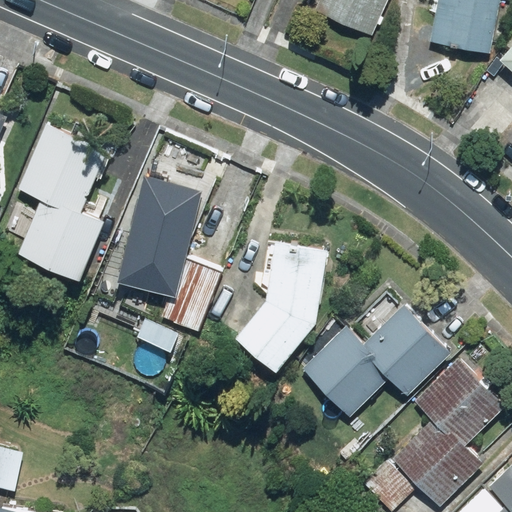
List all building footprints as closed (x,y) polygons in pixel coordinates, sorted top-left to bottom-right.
[(322,0),(321,4),(378,30),(391,0),(322,0)] [(496,47),(505,0),(442,0),(435,36),(496,47)] [(0,181),(0,141),(14,109),(0,102),(0,209),(10,186),(0,181)] [(113,145),(50,118),(24,183),(48,193),(27,246),(90,270),(112,213),(88,204),(113,145)] [(208,184),(148,171),(124,274),(183,288),(196,231),(204,233),(220,190),(207,190),(208,184)] [(273,292),(243,329),(284,364),(324,315),(334,243),(281,233),(273,292)] [(372,338),(353,320),(311,364),(355,407),(392,368),(417,392),(460,347),(410,298),(372,338)] [(511,399),(463,353),(421,396),(439,414),(399,454),(447,501),(490,457),(471,439),(511,399)] [(28,444),(0,438),(0,481),(20,486),(28,444)] [(391,452),(365,477),(395,509),(421,484),(391,452)] [(511,498),(511,500),(499,511),(511,511),(511,464),(495,480),(511,498)] [(76,511),(77,505),(7,497),(5,511),(76,511)]
